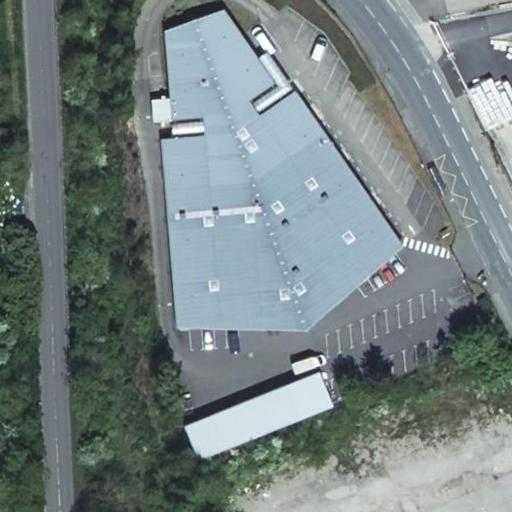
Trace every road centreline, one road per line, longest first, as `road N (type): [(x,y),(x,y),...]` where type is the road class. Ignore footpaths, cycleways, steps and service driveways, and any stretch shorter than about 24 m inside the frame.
road 1 (tertiary): [(43,0),(54,511)]
road 2 (tertiary): [(511,271),(411,72),(359,0)]
